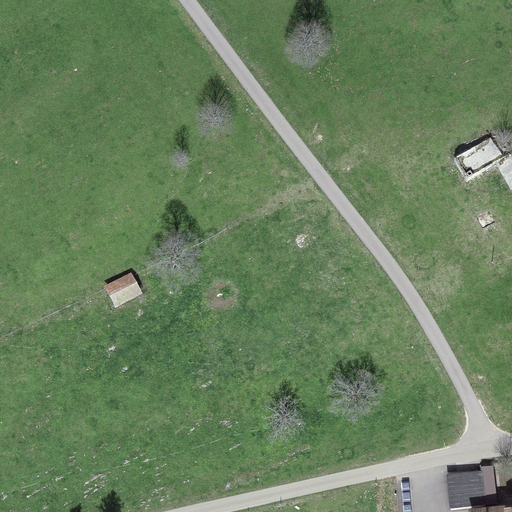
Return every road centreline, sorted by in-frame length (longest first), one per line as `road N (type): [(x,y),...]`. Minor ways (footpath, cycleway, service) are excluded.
road 1 (track): [(484,445),(460,367),(409,286),(195,0)]
road 2 (unclassified): [(511,441),(169,511)]
